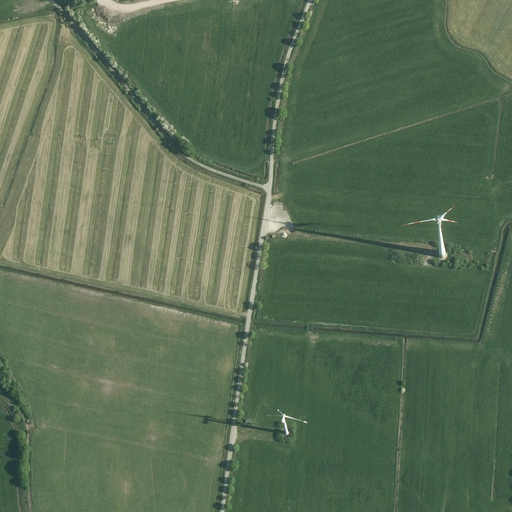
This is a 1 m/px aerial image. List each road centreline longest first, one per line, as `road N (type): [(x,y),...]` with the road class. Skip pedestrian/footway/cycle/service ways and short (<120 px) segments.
road 1 (unclassified): [(307,0),(287,62),(221,511)]
road 2 (track): [(49,0),(188,160),(267,188)]
road 3 (track): [(262,224),(415,245)]
